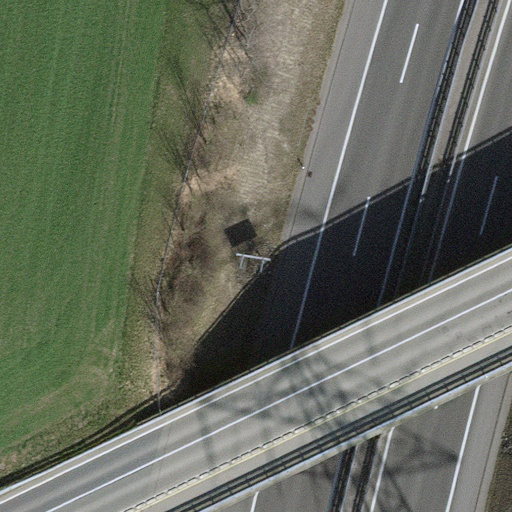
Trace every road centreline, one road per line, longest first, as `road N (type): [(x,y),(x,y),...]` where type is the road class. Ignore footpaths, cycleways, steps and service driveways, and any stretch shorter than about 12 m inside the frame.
road 1 (motorway): [(422,0),(288,511)]
road 2 (secondary): [(511,290),(54,511)]
road 3 (motorway): [(411,511),(511,138)]
